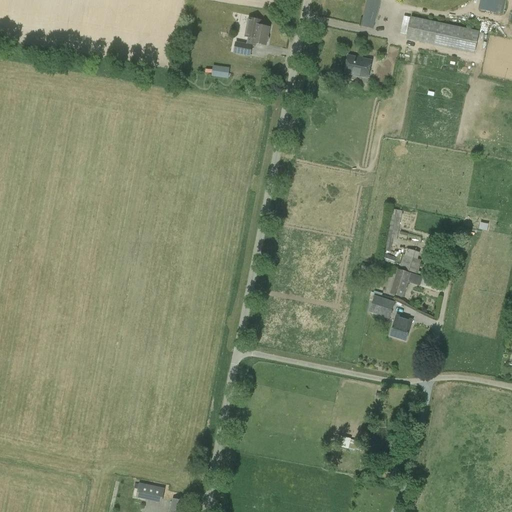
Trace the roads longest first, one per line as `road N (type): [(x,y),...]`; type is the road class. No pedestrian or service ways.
road 1 (unclassified): [(237,351),(307,0)]
road 2 (unclassified): [(237,351),(391,381),(432,376),(511,386)]
road 3 (unclassified): [(205,511),(237,351)]
